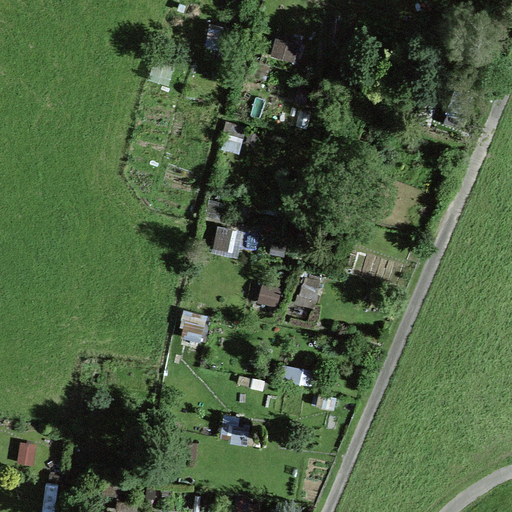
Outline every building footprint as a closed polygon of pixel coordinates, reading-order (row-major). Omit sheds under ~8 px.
[(236,28),(211,23),(207,43),(232,48),(236,28)] [(301,44),(277,38),(273,58),(296,64),(301,44)] [(356,67),(344,62),(337,79),(348,84),(356,67)] [(311,88),(299,84),(294,99),(307,103),(311,88)] [(319,85),(314,102),(327,106),(332,88),(319,85)] [(474,96),(455,89),(443,122),(461,129),(474,96)] [(388,122),(348,110),(341,133),(381,146),(388,122)] [(245,138),(248,127),(228,122),(220,151),(240,156),(245,138)] [(248,127),(245,138),(256,143),(259,133),(248,127)] [(225,200),(209,197),(206,211),(213,212),(210,221),(219,223),(225,200)] [(238,258),(245,229),(219,223),(210,221),(206,221),(199,249),(238,258)] [(271,241),(269,251),(284,255),(287,245),(271,241)] [(320,280),(303,276),(296,305),(313,309),(320,280)] [(259,284),(255,305),(276,310),(281,289),(259,284)] [(318,371),(288,368),(286,384),(316,388),(318,371)] [(250,431),(250,428),(250,426),(232,424),(232,422),(223,421),(221,436),(226,438),(227,440),(247,444),(266,446),(268,433),(250,431)] [(122,478),(105,475),(103,488),(105,488),(121,490),(122,478)] [(173,494),(172,487),(150,485),(150,497),(156,498),(157,494),(173,494)] [(138,499),(117,497),(115,510),(135,511),(138,499)] [(259,511),(260,505),(234,500),(232,511),(259,511)]
